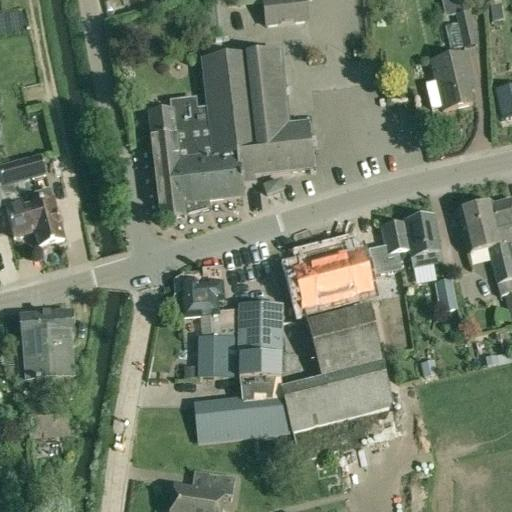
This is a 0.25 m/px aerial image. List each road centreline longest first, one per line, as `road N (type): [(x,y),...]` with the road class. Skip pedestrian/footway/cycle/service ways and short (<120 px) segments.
road 1 (tertiary): [(145,258),(511,166)]
road 2 (unclassified): [(145,258),(83,0)]
road 3 (tertiary): [(109,511),(145,258)]
road 4 (tertiary): [(0,302),(145,258)]
